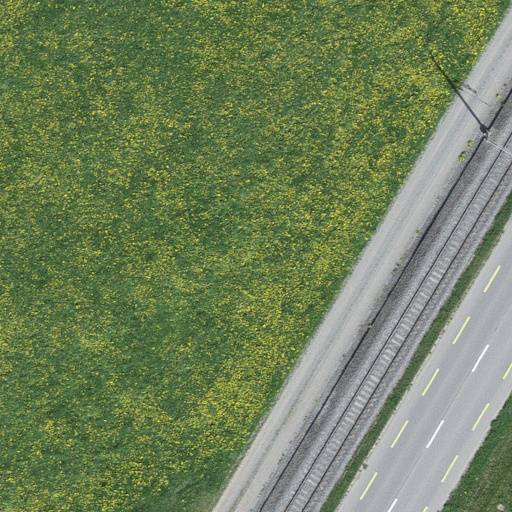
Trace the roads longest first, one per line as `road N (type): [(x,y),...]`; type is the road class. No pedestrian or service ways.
road 1 (track): [(511,39),(230,511)]
road 2 (secondary): [(511,302),(387,511)]
